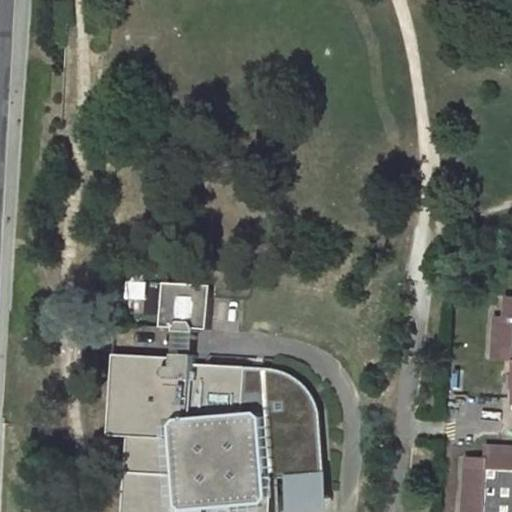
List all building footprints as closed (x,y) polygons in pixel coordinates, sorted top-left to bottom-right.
[(175,284),(168,283),(165,327),(178,329),(184,322),(194,323),(199,330),(212,330),(214,286),(204,285),(205,275),(175,274),(175,284)] [(511,511),(511,296),(509,297),(508,319),(497,319),(496,361),(511,361),(511,450),(488,449),(488,458),(470,457),(467,511),(511,511)] [(178,329),(178,333),(198,334),(199,330),(194,323),(184,322),(178,329)] [(198,334),(178,333),(177,342),(176,354),(197,355),(198,343),(198,334)] [(133,355),(116,372),(113,419),(131,420),(131,437),(127,511),(196,511),(239,508),(238,511),(275,511),(279,478),(285,479),(288,502),(323,497),(314,411),(311,402),(307,395),(299,384),(287,374),(274,368),(197,364),(197,355),(176,354),(176,358),(133,355)] [(113,419),(112,436),(131,437),(131,420),(113,419)]
